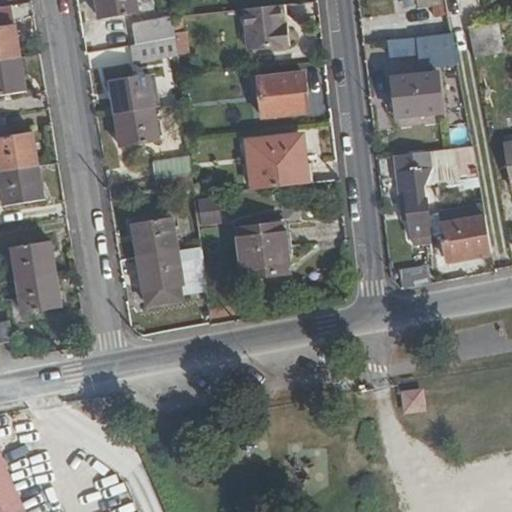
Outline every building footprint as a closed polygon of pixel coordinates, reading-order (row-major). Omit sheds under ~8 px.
[(136,0),(99,0),(102,16),(138,11),(136,0)] [(437,15),(451,12),(448,0),(416,0),(417,6),(435,4),(437,15)] [(12,1),(0,3),(0,93),(26,89),(12,1)] [(287,3),(245,7),(250,49),(295,44),(293,23),(290,23),(287,3)] [(503,21),(471,27),(476,56),(509,50),(503,21)] [(148,58),(181,52),(177,22),(144,27),(148,58)] [(459,61),(454,30),(390,39),(393,57),(420,53),(422,66),(459,61)] [(439,70),(395,76),(400,119),(444,113),(439,70)] [(159,139),(148,72),(112,79),(123,145),(159,139)] [(305,74),(259,79),(265,118),(309,112),(305,74)] [(32,129),(0,135),(0,158),(8,204),(44,198),(32,129)] [(251,141),(256,189),(317,182),(313,153),(304,154),(302,135),(251,141)] [(479,170),(475,146),(474,146),(458,147),(463,173),(479,170)] [(434,166),(433,150),(404,153),(414,238),(433,236),(428,186),(434,166)] [(197,189),(193,157),(155,164),(161,194),(197,189)] [(220,200),(203,201),(206,221),(222,220),(220,200)] [(450,259),(494,250),(487,214),(444,223),(450,259)] [(172,216),(136,224),(148,304),(185,297),(172,216)] [(286,223),(244,227),(245,238),(248,277),(291,272),(286,223)] [(49,239),(13,245),(24,311),(59,305),(49,239)] [(12,320),(0,322),(0,339),(15,337),(12,320)] [(407,414),(428,413),(428,392),(406,392),(407,414)] [(24,511),(0,454),(0,511),(24,511)]
